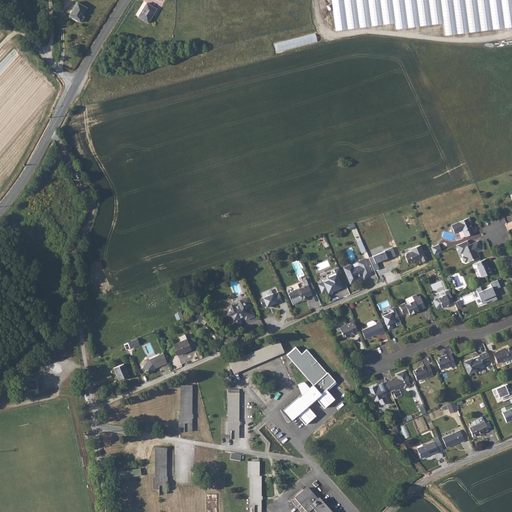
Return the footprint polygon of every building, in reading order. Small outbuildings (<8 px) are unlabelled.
[(488,0),(330,0),(335,30),(394,23),(395,29),(443,23),(444,35),(492,28),(488,0)] [(511,0),(492,0),(496,29),(511,27),(511,0)] [(77,2),(69,16),(80,23),(84,17),(82,16),(86,8),(77,2)] [(147,2),(138,16),(147,22),(156,8),(147,2)] [(316,34),(275,42),(277,51),(318,42),(316,34)] [(471,222),(470,218),(451,226),(455,234),(462,231),(465,237),(473,234),(474,233),(470,223),(471,222)] [(361,240),(356,242),(361,253),(366,251),(361,240)] [(472,244),(470,240),(459,245),(461,250),(463,249),(465,252),(466,252),(467,255),(465,256),(465,258),(466,261),(468,262),(469,262),(482,257),(480,254),(478,254),(478,252),(484,249),(481,241),(472,244)] [(406,254),(405,257),(408,263),(410,264),(416,262),(415,260),(421,258),(423,262),(427,260),(421,245),(411,250),(412,252),(406,254)] [(439,245),(431,248),(434,255),(442,252),(439,245)] [(368,257),(374,272),(380,269),(377,263),(396,255),(393,247),(368,257)] [(352,266),(344,269),(351,284),(358,281),(357,277),(363,274),(365,278),(372,275),(366,260),(358,263),(360,266),(353,269),(352,266)] [(486,260),(476,264),(482,278),(487,276),(488,276),(492,275),(488,267),(489,267),(486,260)] [(342,288),(346,286),(339,269),(332,272),(333,274),(327,277),(328,279),(323,281),(324,283),(319,285),(322,293),(328,291),(332,289),(333,292),(342,288)] [(317,294),(310,279),(303,282),(305,287),(295,291),(298,297),(301,295),(303,299),(309,296),(310,297),(317,294)] [(497,280),(490,283),(491,286),(477,292),(482,303),(492,299),(492,301),(497,299),(493,290),(500,287),(497,280)] [(453,300),(449,291),(445,293),(446,295),(435,300),(434,302),(436,308),(438,309),(445,307),(451,305),(450,304),(454,302),(453,300)] [(273,294),(260,299),(263,307),(266,306),(267,307),(271,305),(271,306),(277,303),(278,304),(283,302),(278,292),(274,294),(273,294)] [(418,311),(425,308),(420,297),(418,298),(417,296),(412,297),(414,302),(406,305),(405,304),(399,306),(403,315),(409,313),(410,315),(416,313),(415,312),(418,310),(418,311)] [(231,306),(228,315),(232,317),(234,321),(230,323),(232,328),(241,324),(239,320),(240,317),(243,316),(245,317),(246,320),(253,317),(249,307),(247,306),(247,305),(249,305),(247,300),(240,302),(240,303),(239,306),(234,307),(231,306)] [(393,305),(389,306),(390,310),(381,313),(388,331),(394,329),(392,324),(395,323),(397,327),(401,325),(393,305)] [(178,320),(183,317),(181,312),(175,314),(178,320)] [(350,324),(345,327),(344,326),(341,327),(341,329),(340,329),(344,338),(350,335),(350,336),(358,333),(354,323),(352,320),(350,321),(349,322),(350,324)] [(385,333),(380,322),(376,323),(373,322),(368,324),(367,325),(369,328),(361,331),(365,340),(376,336),(377,337),(385,333)] [(233,337),(223,341),(228,347),(236,343),(233,337)] [(287,337),(279,341),(284,352),(286,355),(296,347),(287,337)] [(124,343),(127,350),(140,344),(138,338),(124,343)] [(187,339),(181,341),(173,345),(178,355),(191,349),(187,339)] [(234,373),(284,352),(279,341),(229,362),(234,373)] [(65,346),(52,348),(52,354),(59,353),(59,355),(66,354),(65,346)] [(296,347),(286,355),(310,383),(320,374),(296,347)] [(498,352),(493,354),(498,364),(511,357),(511,351),(510,347),(503,350),(502,349),(498,352)] [(491,361),(487,352),(479,355),(480,357),(474,359),(475,360),(472,361),(472,360),(465,363),(469,374),(476,371),(475,368),(478,367),(478,368),(480,369),(483,368),(484,366),(483,364),(491,361)] [(149,360),(143,367),(151,374),(154,370),(154,369),(167,363),(163,354),(149,360)] [(455,364),(451,354),(447,356),(447,355),(443,357),(443,358),(436,360),(440,370),(446,367),(447,368),(455,364)] [(123,363),(114,367),(119,380),(129,376),(123,363)] [(420,369),(413,372),(417,381),(424,378),(424,379),(433,375),(429,365),(425,367),(424,366),(420,368),(420,369)] [(293,370),(283,378),(292,388),(301,379),(293,370)] [(391,381),(386,383),(389,389),(390,392),(402,387),(403,389),(403,388),(405,389),(409,387),(410,386),(411,385),(406,375),(404,371),(396,375),(398,379),(392,381),(391,381)] [(313,385),(286,409),(294,418),(336,382),(328,372),(313,385)] [(36,379),(24,381),(25,391),(38,389),(36,379)] [(386,383),(386,382),(376,386),(376,387),(374,388),(374,387),(369,389),(374,400),(378,399),(380,405),(383,404),(383,405),(385,404),(385,403),(387,402),(383,392),(389,389),(386,383)] [(507,384),(493,390),(495,396),(498,394),(499,398),(501,397),(503,401),(511,397),(511,392),(508,394),(507,390),(509,389),(507,384)] [(179,413),(179,427),(184,427),(184,431),(192,431),(192,385),(181,386),(181,413),(179,413)] [(239,392),(228,392),(228,421),(226,422),(226,434),(231,434),(231,438),(239,439),(239,392)] [(454,402),(447,405),(451,413),(457,410),(454,402)] [(511,409),(503,413),(507,423),(511,420),(511,409)] [(257,430),(262,436),(273,426),(268,420),(266,422),(264,420),(258,425),(260,427),(257,430)] [(485,421),(469,428),(474,438),(485,433),(485,431),(489,430),(485,421)] [(406,424),(401,426),(405,438),(410,436),(406,424)] [(460,430),(443,438),(447,448),(460,442),(460,443),(465,442),(460,430)] [(283,437),(277,441),(284,449),(290,445),(283,437)] [(439,439),(434,442),(417,449),(422,459),(434,454),(439,453),(439,451),(443,450),(439,439)] [(159,490),(158,495),(167,495),(167,449),(155,448),(155,477),(153,477),(153,489),(159,490)] [(248,463),(248,477),(250,477),(250,509),(254,509),(254,511),(261,511),(262,477),(259,477),(259,463),(248,463)] [(118,478),(142,475),(141,468),(117,471),(118,478)] [(318,501),(308,489),(295,499),(306,511),(309,511),(312,509),(314,511),(330,511),(320,499),(318,501)]
